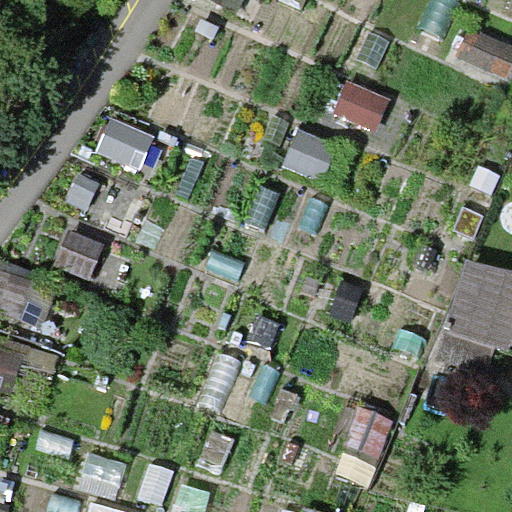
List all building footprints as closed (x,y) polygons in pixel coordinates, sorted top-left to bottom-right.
[(206,0),(236,15),(244,0),(206,0)] [(511,56),(511,47),(476,32),(463,64),(502,80),(511,56)] [(388,97),(350,83),(338,115),(376,129),(388,97)] [(139,173),(152,142),(109,123),(96,154),(139,173)] [(337,145),(299,130),(285,166),(322,181),(337,145)] [(291,185),(260,173),(241,219),(272,231),(291,185)] [(100,245),(66,232),(53,268),(87,281),(100,245)] [(511,346),(511,276),(466,263),(435,367),(484,381),(494,348),(510,352),(511,346)] [(58,287),(0,264),(0,315),(41,331),(58,287)] [(0,386),(10,360),(0,356),(0,386)]
